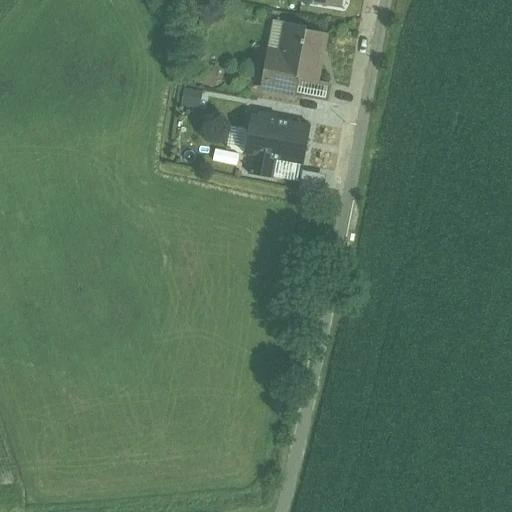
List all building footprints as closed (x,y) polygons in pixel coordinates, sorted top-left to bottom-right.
[(339,8),(339,0),(304,0),(304,3),(339,8)] [(305,32),(286,28),(281,55),(277,74),(297,77),(317,81),(326,36),(305,32)] [(262,87),(294,93),(297,77),(277,74),(281,55),(269,52),(262,87)] [(317,81),(297,77),(294,93),(293,95),(328,102),(331,84),(317,81)] [(255,126),(286,132),(290,111),(259,105),(258,109),(255,124),(255,126)] [(241,121),(255,124),(258,109),(243,106),(241,121)] [(318,161),(327,116),(290,109),(290,111),(286,132),(282,155),(318,161)]
